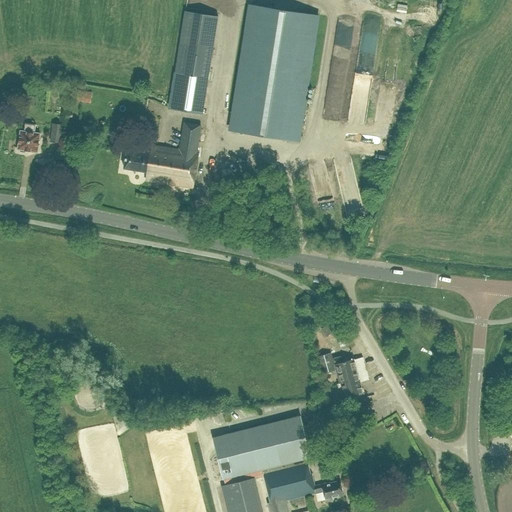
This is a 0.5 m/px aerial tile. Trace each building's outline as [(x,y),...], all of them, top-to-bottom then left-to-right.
[(231,131),(299,142),(320,17),(251,6),(231,131)] [(180,43),(170,108),(203,114),(213,48),(180,43)] [(92,92),(77,90),(76,101),(91,103),(92,92)] [(21,131),(18,149),(37,151),(40,134),(35,133),(36,125),(25,123),(24,132),(21,131)] [(127,149),(124,168),(147,172),(146,180),(193,187),(199,152),(196,152),(201,125),(184,123),(180,149),(146,144),(145,152),(127,149)] [(64,125),(53,124),(50,142),(61,143),(64,125)] [(384,149),(384,140),(359,141),(359,150),(384,149)] [(354,359),(333,365),(329,353),(317,356),(321,373),(336,370),(344,398),(363,393),(360,382),(368,379),(362,357),(354,359)] [(258,511),(263,510),(256,479),(264,477),(270,505),(268,505),(269,511),(289,511),(287,501),(323,492),(325,500),(327,500),(328,502),(333,501),(332,498),(343,496),(340,482),(330,484),(329,483),(314,487),(311,474),(310,474),(307,460),(315,457),(313,447),(309,448),(300,416),(213,438),(223,480),(224,479),(225,485),(221,486),(227,511),(258,511)]
